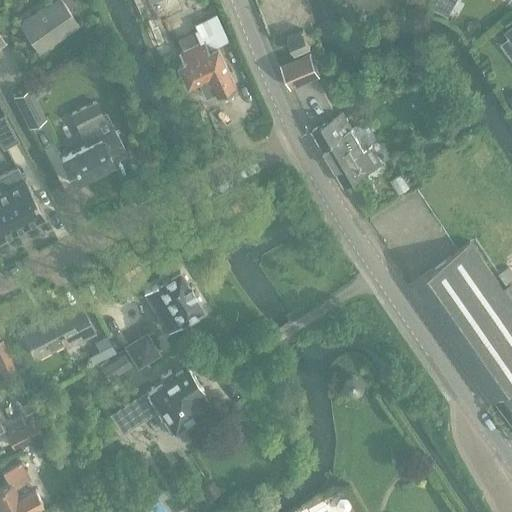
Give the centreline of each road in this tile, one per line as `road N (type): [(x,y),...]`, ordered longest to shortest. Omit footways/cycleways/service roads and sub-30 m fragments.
road 1 (residential): [(0,286),(297,136)]
road 2 (secondary): [(468,399),(377,272),(297,136)]
road 3 (secondary): [(297,136),(240,0)]
